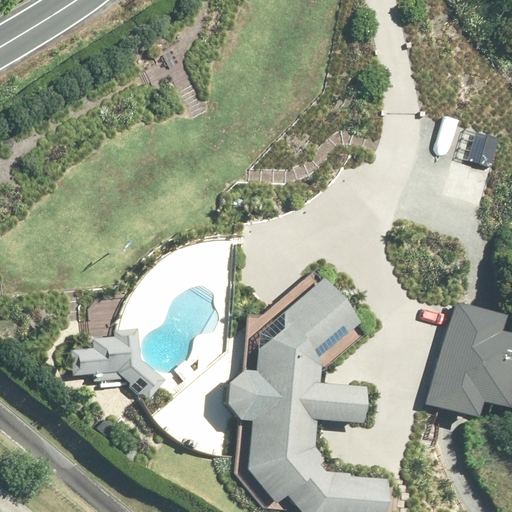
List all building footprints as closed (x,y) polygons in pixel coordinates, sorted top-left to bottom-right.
[(495,141),(471,135),(464,162),(488,168),(495,141)] [(485,172),(453,164),(450,179),(482,187),(485,172)] [(447,194),(442,206),(475,222),(481,210),(447,194)] [(319,380),(322,351),(360,318),(322,274),(258,330),(254,367),(244,366),(228,379),(227,399),(240,415),(250,416),(246,465),(276,501),(286,492),(302,511),(384,511),(387,476),(349,473),(349,471),(324,469),(318,462),(324,457),(314,444),(316,416),(362,420),(365,383),(319,380)] [(477,411),(481,395),(505,400),(511,370),(511,329),(500,326),(504,310),(454,298),(425,399),(477,411)] [(165,379),(140,357),(138,327),(113,329),(114,335),(91,337),(92,346),(70,348),(72,374),(117,371),(129,381),(128,387),(136,394),(142,393),(149,398),(165,379)]
